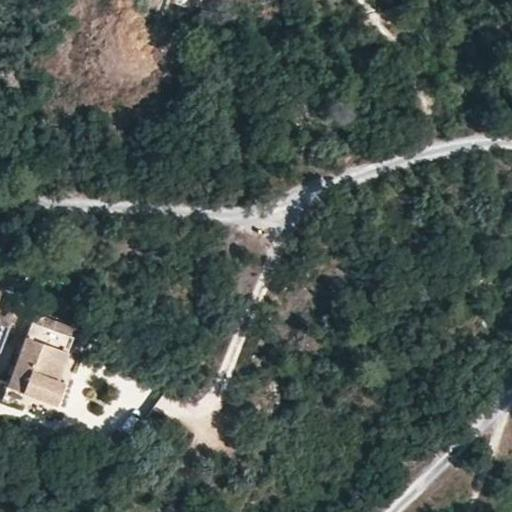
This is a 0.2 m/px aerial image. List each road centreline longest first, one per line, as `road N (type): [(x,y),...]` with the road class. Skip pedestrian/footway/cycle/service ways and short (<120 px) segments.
road 1 (unclassified): [(0,196),(208,214),(283,200),(449,143),(511,141)]
road 2 (unclassified): [(392,511),(511,395)]
